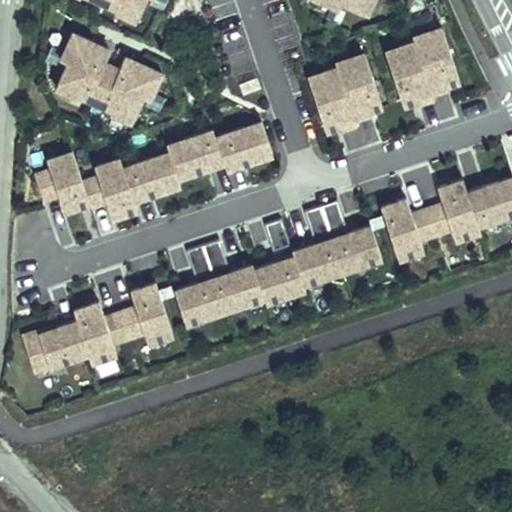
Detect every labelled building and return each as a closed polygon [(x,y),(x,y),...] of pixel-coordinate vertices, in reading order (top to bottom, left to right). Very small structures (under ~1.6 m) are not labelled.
[(118,0),(90,0),(114,11),(118,0)] [(118,0),(114,11),(113,13),(134,23),(143,0),(118,0)] [(234,0),(206,0),(234,81),(259,73),(234,0)] [(318,0),(338,9),(341,1),(369,13),(374,0),(318,0)] [(291,9),(268,16),(284,65),(307,57),(291,9)] [(416,40),(387,50),(406,107),(419,103),(416,96),(458,82),(440,27),(415,36),(416,40)] [(109,47),(71,30),(58,59),(65,62),(53,90),(73,99),(75,97),(81,81),(117,97),(110,112),(109,115),(130,124),(142,96),(150,100),(163,71),(123,53),(108,88),(94,81),(109,47)] [(337,66),(309,76),(327,133),(340,129),(338,122),(380,108),(362,54),(336,62),(337,66)] [(81,81),(75,97),(110,112),(117,97),(81,81)] [(213,130),(168,144),(170,152),(121,168),(119,159),(93,166),(97,177),(81,182),(72,151),(45,159),(48,169),(34,174),(42,200),(58,195),(63,212),(89,203),(90,206),(104,201),(112,220),(136,212),(132,201),(178,185),(177,179),(224,164),(226,171),(272,157),(261,122),(215,137),(213,130)] [(243,188),(241,172),(214,176),(215,191),(243,188)] [(403,193),(380,201),(397,255),(421,247),(418,237),(450,226),(454,238),(478,230),(476,222),(511,210),(511,174),(511,172),(465,187),(461,175),(435,184),(441,199),(408,210),(403,193)] [(336,199),(302,211),(312,236),(345,224),(336,199)] [(280,217),(263,223),(272,249),(289,243),(280,217)] [(251,259),(171,286),(183,322),(261,295),(264,300),(301,287),(300,284),(381,256),(369,220),(289,248),(290,253),(253,266),(251,259)] [(218,238),(185,249),(192,273),(226,262),(218,238)] [(73,316),(21,331),(32,368),(85,352),(87,360),(116,350),(113,341),(143,332),(146,341),(173,332),(155,278),(126,287),(132,306),(103,315),(98,297),(70,306),(73,316)] [(114,354),(94,360),(98,374),(118,368),(114,354)]
